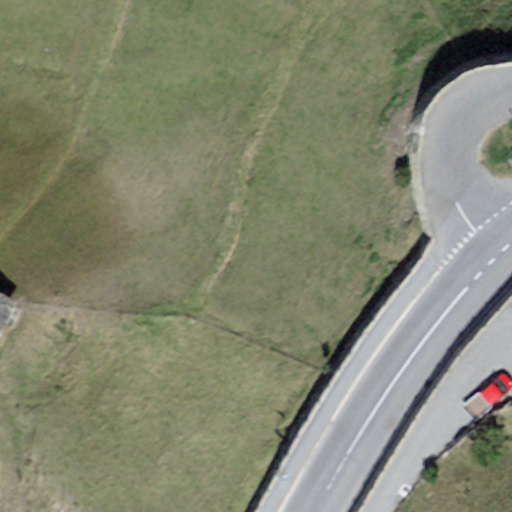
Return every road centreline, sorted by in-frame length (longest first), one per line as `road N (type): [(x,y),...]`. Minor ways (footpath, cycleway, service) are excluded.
road 1 (tertiary): [(326,511),(397,393),(491,265)]
road 2 (residential): [(491,265),(460,194),(458,139),(511,104)]
